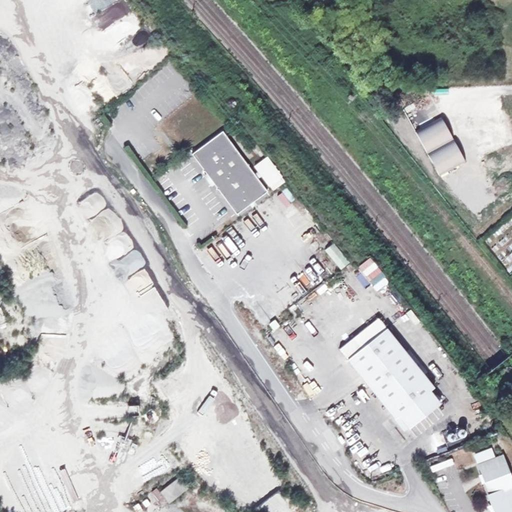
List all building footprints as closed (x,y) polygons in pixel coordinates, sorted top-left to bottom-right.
[(440,114),(416,133),(432,154),(456,134),(440,114)] [(267,191),(222,130),(191,153),(202,168),(202,170),(204,170),(206,174),(213,183),(216,186),(215,188),(218,189),(236,213),(267,191)] [(472,153),(456,134),(432,154),(448,173),(472,153)] [(271,191),(285,181),(266,156),(253,166),(271,191)] [(213,183),(206,174),(204,175),(211,184),(213,183)] [(285,188),(276,196),(286,207),(295,198),(285,188)] [(341,270),(349,263),(333,243),(324,250),(341,270)] [(347,359),(385,328),(377,318),(339,349),(347,359)] [(278,325),(274,320),(269,324),(273,329),(278,325)] [(385,328),(347,359),(394,418),(397,415),(407,428),(438,403),(428,390),(432,387),(422,374),(425,372),(407,349),(404,352),(385,328)] [(506,371),(505,371),(503,371),(502,372),(501,373),(501,374),(501,376),(501,377),(502,378),(503,379),(505,379),(506,379),(507,379),(508,378),(509,377),(510,376),(510,374),(509,373),(508,372),(507,371),(506,371)] [(464,428),(446,434),(448,442),(467,436),(464,428)] [(487,495),(491,506),(496,504),(499,509),(496,511),(511,511),(511,486),(501,456),(477,465),(481,476),(483,475),(485,479),(483,480),(488,495),(487,495)] [(173,481),(159,492),(167,502),(181,492),(173,481)] [(262,505),(268,511),(272,511),(278,507),(270,498),(262,505)]
